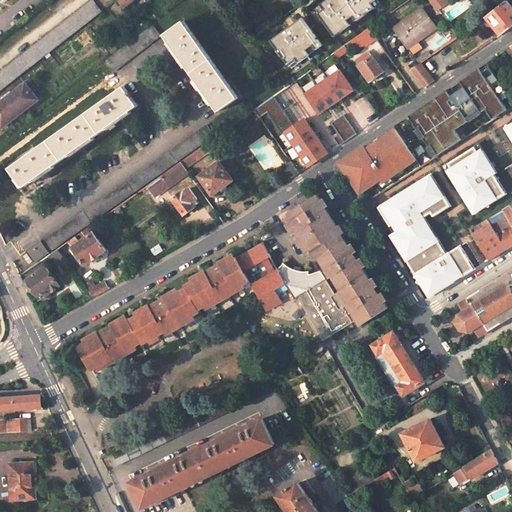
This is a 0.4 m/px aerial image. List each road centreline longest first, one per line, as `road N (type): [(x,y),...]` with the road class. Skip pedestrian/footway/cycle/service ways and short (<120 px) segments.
road 1 (residential): [(36,361),(43,341),(318,168)]
road 2 (residential): [(318,168),(511,37)]
road 3 (residential): [(15,243),(196,117)]
road 4 (unknown): [(349,216),(511,111)]
road 5 (residential): [(318,168),(417,324)]
road 6 (residential): [(417,324),(452,365),(511,477)]
road 7 (residential): [(36,361),(110,511)]
